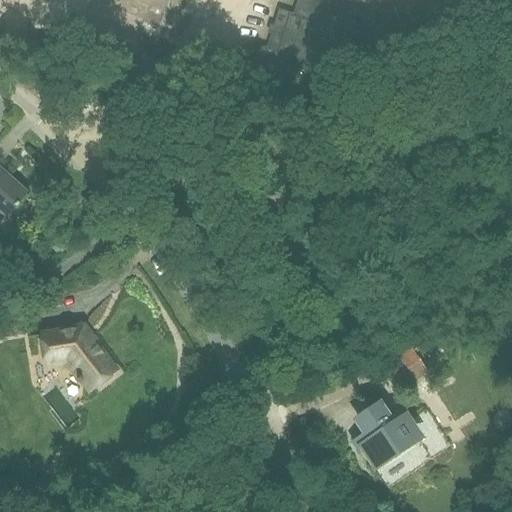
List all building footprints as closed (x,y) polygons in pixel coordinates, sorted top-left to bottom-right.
[(343,74),(344,71),(397,48),(400,49),(411,11),(377,0),(297,0),(293,13),(279,9),(274,26),(270,24),(268,33),(271,34),(267,48),(257,45),(254,56),(250,54),(245,70),(250,71),(247,81),(292,93),(340,73),(343,74)] [(0,210),(6,216),(7,216),(18,226),(31,212),(19,202),(27,193),(0,169),(0,210)] [(62,241),(51,249),(57,257),(68,248),(62,241)] [(84,329),(43,334),(48,366),(66,364),(87,390),(115,368),(84,329)] [(417,347),(382,370),(394,389),(430,367),(417,347)] [(353,439),(361,451),(368,447),(379,464),(417,439),(405,421),(393,429),(380,409),(361,421),(366,430),(353,439)]
